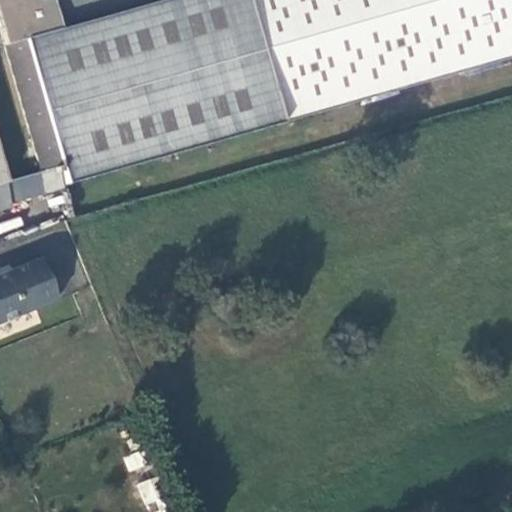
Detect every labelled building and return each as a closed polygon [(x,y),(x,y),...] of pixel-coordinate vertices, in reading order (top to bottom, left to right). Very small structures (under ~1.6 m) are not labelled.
[(27,5),(31,1),(30,0),(0,0),(0,28),(1,33),(20,29),(13,8),(27,5)] [(511,0),(58,0),(32,8),(31,1),(27,5),(13,8),(20,29),(1,33),(41,171),(57,167),(63,186),(511,59),(511,0)] [(29,176),(35,192),(63,186),(57,167),(41,171),(29,176)] [(0,184),(0,206),(35,192),(29,176),(6,183),(0,184)] [(39,258),(0,273),(0,321),(56,299),(39,258)] [(141,451),(123,457),(128,472),(146,465),(141,451)] [(147,511),(168,511),(155,477),(136,484),(147,511)]
